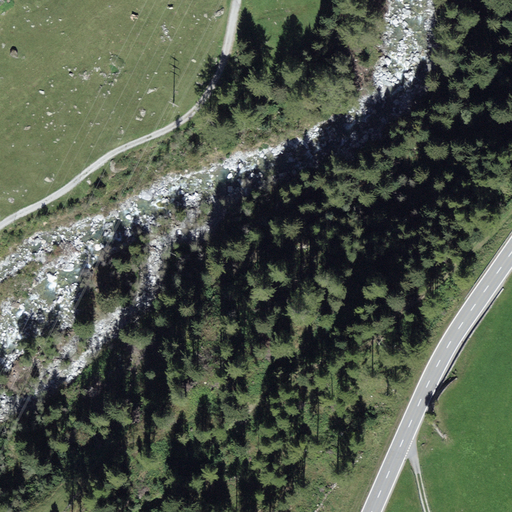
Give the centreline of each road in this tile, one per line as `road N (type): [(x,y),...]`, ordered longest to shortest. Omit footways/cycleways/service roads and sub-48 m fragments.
road 1 (track): [(511,212),(357,346),(260,402),(149,511)]
road 2 (track): [(240,0),(205,103),(0,228)]
road 3 (primary): [(404,435),(453,336),(511,251)]
